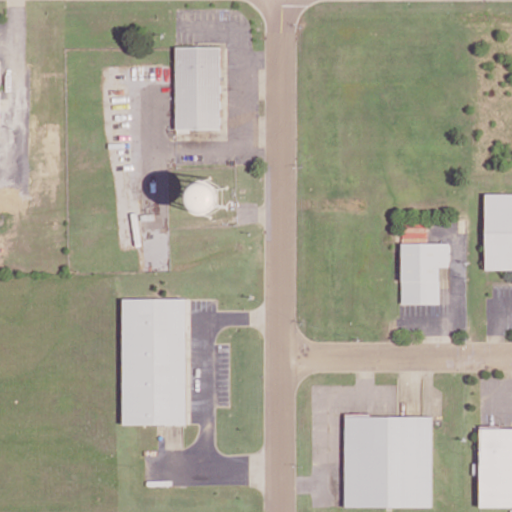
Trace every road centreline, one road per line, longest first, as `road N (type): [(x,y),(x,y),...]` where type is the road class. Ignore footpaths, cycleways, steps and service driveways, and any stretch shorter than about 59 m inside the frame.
road 1 (residential): [(278,0),(279,511)]
road 2 (residential): [(279,364),(511,364)]
